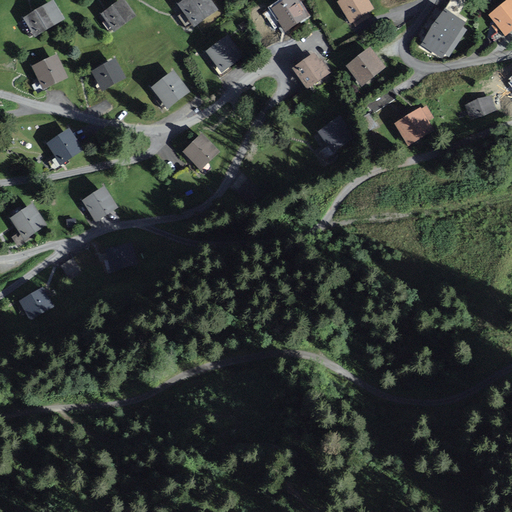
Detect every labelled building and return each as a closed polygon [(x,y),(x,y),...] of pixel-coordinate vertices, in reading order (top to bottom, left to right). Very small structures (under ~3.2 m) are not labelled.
[(121,0),(103,13),(115,29),(135,15),(124,0),(121,0)] [(185,0),(181,3),(196,23),(216,8),(209,0),(185,0)] [(285,0),(271,9),(285,31),(308,16),(298,0),(285,0)] [(351,23),(374,10),(367,0),(339,0),(338,1),(351,23)] [(511,0),(507,0),(489,15),(507,36),(511,31),(511,0)] [(27,18),(37,34),(63,18),(52,2),(27,18)] [(422,44),(441,57),(464,24),(445,11),(422,44)] [(223,72),(245,55),(228,34),(206,51),(223,72)] [(347,67),(363,87),(387,68),(370,48),(347,67)] [(43,89),(68,77),(58,54),(32,66),(43,89)] [(292,70),(308,91),(332,72),(323,61),(321,63),(314,54),(292,70)] [(102,90),(126,77),(116,58),(92,71),(102,90)] [(168,109),(191,91),(174,69),(151,87),(168,109)] [(471,119),(497,110),(491,95),(465,105),(471,119)] [(397,122),(409,143),(437,127),(426,107),(421,110),(421,109),(397,122)] [(318,132),(334,154),(358,137),(341,115),(318,132)] [(69,129),(48,143),(61,163),(82,149),(69,129)] [(182,152),(200,170),(220,151),(202,133),(182,152)] [(256,186),(249,180),(238,192),(246,198),(256,186)] [(105,186),(82,200),(95,221),(118,207),(105,186)] [(33,203),(10,219),(25,240),(48,225),(33,203)] [(133,243),(107,250),(113,271),(139,264),(133,243)] [(43,288),(20,301),(32,321),(55,308),(43,288)]
